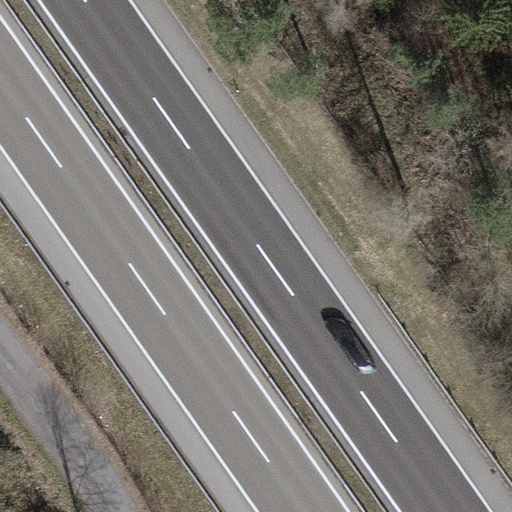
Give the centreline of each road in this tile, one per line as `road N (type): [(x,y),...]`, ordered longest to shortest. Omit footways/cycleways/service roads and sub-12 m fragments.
road 1 (motorway): [(446,511),(86,0)]
road 2 (motorway): [(0,81),(301,511)]
road 3 (unclassified): [(0,352),(110,511)]
